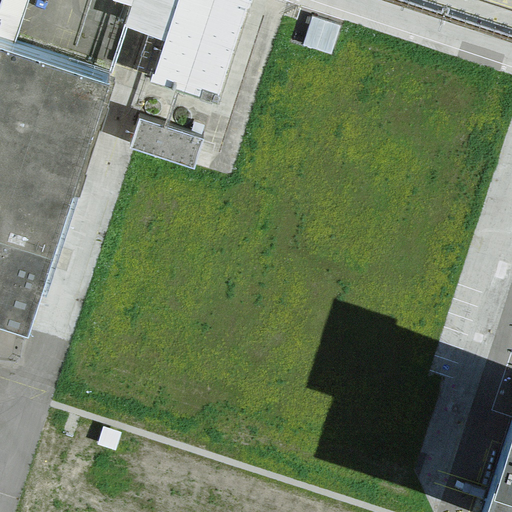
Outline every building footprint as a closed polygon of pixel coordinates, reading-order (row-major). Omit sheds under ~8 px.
[(27,0),(0,0),(0,311),(29,321),(111,70),(15,39),(27,0)] [(131,0),(133,0),(126,21),(164,34),(175,0),(131,0)] [(249,0),(175,0),(164,34),(151,75),(217,97),(249,0)] [(205,132),(140,112),(131,142),(195,162),(205,132)] [(511,511),(511,420),(482,511),(511,511)]
